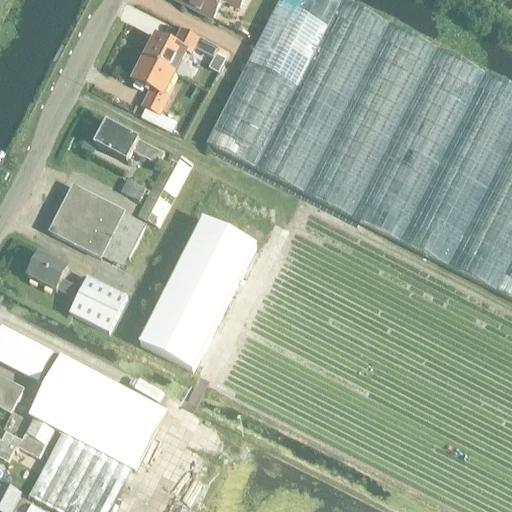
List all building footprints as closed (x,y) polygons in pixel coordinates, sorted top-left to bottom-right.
[(175,0),(175,2),(212,21),(220,6),(226,4),(239,11),(244,0),(175,0)] [(511,303),(511,90),(333,0),(281,0),(206,148),(511,303)] [(145,60),(175,76),(186,55),(192,58),(196,51),(213,61),(218,51),(197,39),(181,31),(177,41),(176,40),(172,48),(155,40),(145,60)] [(175,76),(145,60),(133,84),(150,92),(142,109),(145,110),(141,120),(167,133),(171,124),(160,118),(173,91),(168,89),(175,76)] [(127,166),(133,155),(158,168),(164,156),(107,126),(95,149),(127,166)] [(159,231),(193,167),(170,155),(136,219),(159,231)] [(146,192),(127,182),(120,195),(139,204),(146,192)] [(124,216),(73,190),(50,236),(101,262),(101,261),(122,271),(127,261),(128,262),(145,228),(123,218),(124,216)] [(200,219),(142,349),(197,374),(255,244),(200,219)] [(67,272),(39,257),(27,280),(56,294),(57,293),(69,299),(75,289),(62,283),(67,272)] [(127,302),(87,281),(69,317),(109,336),(127,302)] [(60,360),(1,330),(0,332),(0,366),(45,389),(29,419),(32,421),(55,433),(62,436),(28,501),(49,511),(109,511),(131,472),(135,475),(166,416),(60,359),(60,360)] [(25,392),(0,379),(0,412),(11,418),(25,392)] [(0,461),(8,465),(14,454),(17,455),(19,451),(38,462),(45,449),(46,449),(55,433),(32,421),(24,438),(25,438),(22,443),(6,435),(1,443),(0,442),(0,461)] [(0,511),(11,511),(19,497),(0,487),(0,511)]
